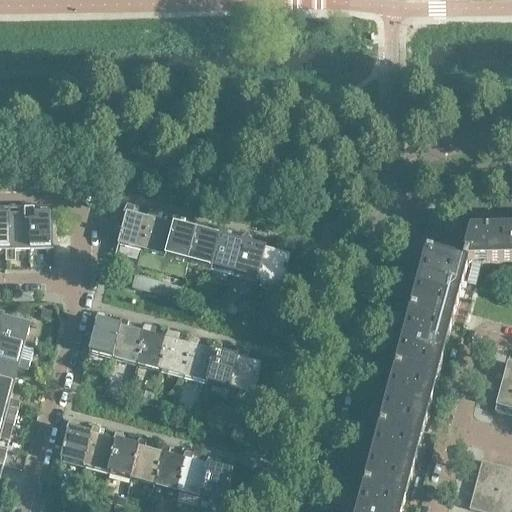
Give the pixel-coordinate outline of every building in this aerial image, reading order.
[(141,254),(150,222),(145,220),(131,217),(134,208),(127,206),(126,207),(122,214),(121,222),(124,222),(117,247),(141,254)] [(50,251),(50,217),(35,218),(35,212),(24,213),(24,218),(24,225),(29,225),(30,252),(50,251)] [(164,260),(173,228),(168,226),(154,223),(157,214),(150,212),(149,213),(145,220),(150,222),(141,254),(164,260)] [(10,252),(9,218),(0,218),(0,252),(5,252),(10,252)] [(30,252),(29,225),(24,225),(24,218),(9,218),(10,252),(5,252),(5,264),(15,264),(14,252),(30,252)] [(196,234),(192,233),(177,229),(180,220),(173,218),(172,219),(168,226),(173,228),(164,260),(188,266),(196,234)] [(211,272),(219,240),(215,239),(201,235),(203,226),(197,225),(196,225),(195,225),(192,233),(196,234),(188,266),(211,272)] [(242,246),(238,245),(224,241),(226,232),(220,231),(219,231),(218,231),(215,239),(219,240),(211,272),(234,278),(242,246)] [(511,263),(511,231),(508,232),(508,234),(485,234),(486,264),(511,263)] [(486,264),(485,234),(470,234),(461,265),(465,266),(466,265),(486,264)] [(257,284),(266,252),(261,251),(247,247),(249,239),(243,237),(242,237),(242,238),(238,245),(242,246),(234,278),(257,284)] [(281,291),(290,259),(270,253),(273,245),(266,243),(265,243),(265,244),(261,251),(266,252),(257,284),(281,291)] [(452,325),(466,270),(467,270),(468,267),(465,266),(461,265),(433,257),(426,255),(410,314),(452,325)] [(436,383),(452,325),(410,314),(395,372),(436,383)] [(112,362),(121,330),(116,329),(103,325),(105,316),(98,315),(97,315),(93,323),(92,330),(95,331),(88,356),(112,362)] [(0,342),(22,349),(27,329),(2,322),(4,318),(0,316),(0,342)] [(135,368),(144,336),(140,335),(125,331),(128,322),(121,321),(120,321),(116,329),(121,330),(112,362),(135,368)] [(167,342),(163,341),(149,337),(151,329),(145,327),(144,327),(143,327),(143,328),(140,335),(144,336),(135,368),(159,374),(167,342)] [(182,381),(190,348),(186,347),(172,343),(174,335),(168,333),(167,333),(166,334),(163,341),(167,342),(159,374),(182,381)] [(214,355),(209,353),(195,350),(197,341),(191,339),(190,339),(189,340),(186,347),(190,348),(182,381),(205,387),(214,355)] [(18,363),(22,349),(0,342),(0,363),(17,368),(16,373),(27,375),(29,366),(18,363)] [(228,393),(237,361),(232,359),(218,356),(221,347),(214,345),(213,345),(213,346),(209,353),(214,355),(205,387),(228,393)] [(252,399),(261,367),(241,362),(244,353),(237,351),(236,352),(232,359),(237,361),(228,393),(252,399)] [(16,373),(17,368),(0,363),(0,384),(12,387),(16,373)] [(511,366),(507,365),(500,389),(511,392),(511,366)] [(421,441),(436,383),(395,372),(379,430),(421,441)] [(8,402),(12,387),(0,384),(0,405),(7,407),(6,411),(17,414),(19,405),(8,402)] [(509,418),(511,405),(511,392),(500,389),(494,414),(509,418)] [(92,438),(88,437),(74,433),(76,424),(70,423),(69,423),(68,424),(65,431),(63,438),(67,439),(60,464),(84,470),(92,438)] [(0,441),(0,432),(2,426),(0,425),(0,451),(7,453),(9,444),(0,441)] [(107,476),(115,444),(111,443),(97,439),(99,431),(93,429),(92,429),(91,430),(88,437),(92,438),(84,470),(107,476)] [(406,499),(421,441),(379,430),(364,488),(406,499)] [(139,450),(134,449),(120,445),(122,437),(116,435),(115,435),(114,436),(111,443),(115,444),(107,476),(130,483),(139,450)] [(153,489),(162,456),(157,455),(143,452),(146,443),(139,441),(138,441),(138,442),(134,449),(139,450),(130,483),(153,489)] [(185,463),(181,461),(166,458),(169,449),(162,447),(161,448),(157,455),(162,456),(153,489),(177,495),(185,463)] [(200,501),(208,469),(204,468),(190,464),(192,455),(186,453),(185,453),(185,454),(184,454),(181,461),(185,463),(177,495),(200,501)] [(223,507),(232,475),(213,470),(215,461),(209,460),(208,459),(208,460),(207,460),(204,468),(208,469),(200,501),(223,507)] [(487,490),(493,466),(481,463),(474,487),(487,490)] [(498,493),(505,469),(493,466),(487,490),(498,493)] [(510,497),(511,488),(511,470),(505,469),(498,493),(510,497)] [(470,511),(481,511),(487,490),(474,487),(468,511),(470,511)] [(402,511),(406,499),(364,488),(357,511),(402,511)] [(493,511),(498,493),(487,490),(481,511),(493,511)] [(505,511),(510,497),(498,493),(493,511),(505,511)]
